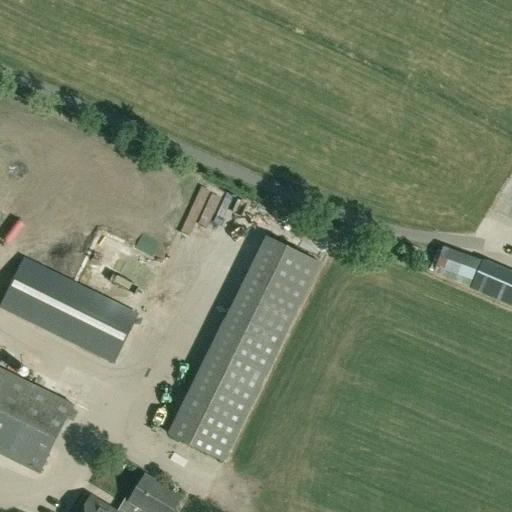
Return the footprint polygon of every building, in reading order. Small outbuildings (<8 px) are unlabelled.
[(222,248),(238,255),(258,214),(214,193),(168,285),(186,293),(213,237),(224,242),(222,248)] [(223,462),(321,264),(267,237),(169,435),(223,462)] [(474,287),(511,303),(511,273),(483,261),(443,247),(433,273),(473,289),(474,287)] [(0,307),(0,308),(114,365),(139,314),(24,257),(0,307)] [(205,301),(217,274),(208,269),(196,296),(205,301)] [(0,369),(0,454),(40,474),(73,406),(0,369)] [(133,511),(137,506),(147,511),(171,511),(181,497),(145,476),(130,501),(125,498),(116,511),(92,496),(82,511),(133,511)]
